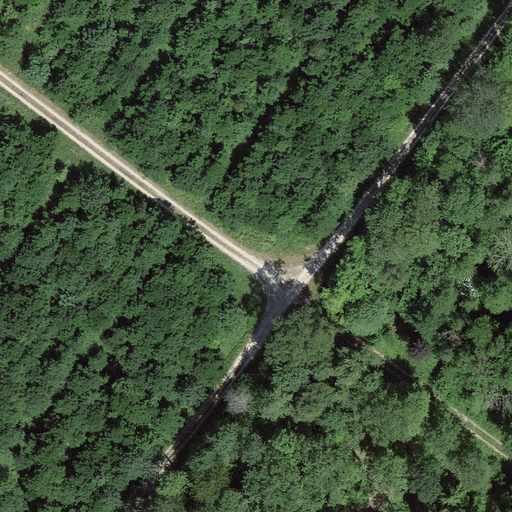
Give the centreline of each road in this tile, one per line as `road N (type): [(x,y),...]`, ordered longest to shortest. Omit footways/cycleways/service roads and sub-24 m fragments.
road 1 (track): [(125,511),(511,13)]
road 2 (track): [(0,77),(291,292)]
road 3 (track): [(511,461),(291,292)]
